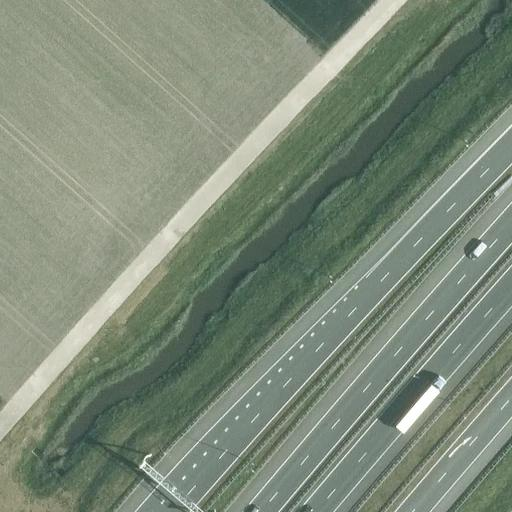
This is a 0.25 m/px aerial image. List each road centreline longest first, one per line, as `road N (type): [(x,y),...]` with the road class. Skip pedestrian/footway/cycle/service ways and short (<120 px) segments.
road 1 (motorway): [(511,148),(172,511)]
road 2 (motorway): [(511,219),(260,511)]
road 3 (motorway): [(315,511),(511,284)]
road 4 (motorway): [(414,511),(511,402)]
